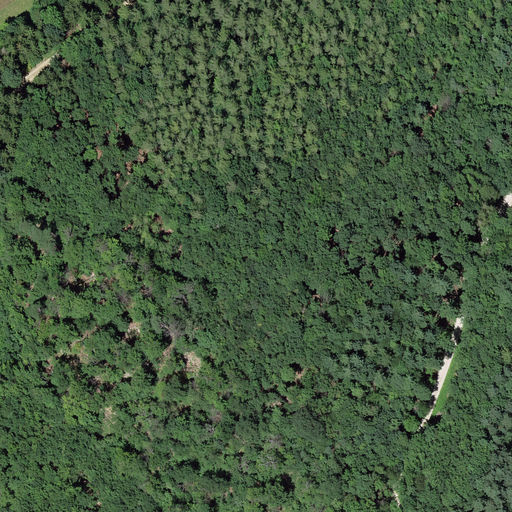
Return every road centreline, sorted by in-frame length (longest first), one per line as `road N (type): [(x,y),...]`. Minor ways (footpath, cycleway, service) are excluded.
road 1 (track): [(511,201),(485,241),(462,300),(395,511)]
road 2 (track): [(0,100),(137,0)]
